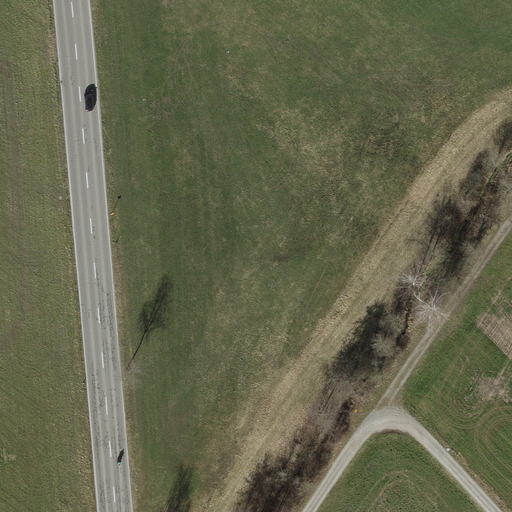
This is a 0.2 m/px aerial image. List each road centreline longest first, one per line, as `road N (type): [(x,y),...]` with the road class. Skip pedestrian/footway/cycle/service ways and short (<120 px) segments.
road 1 (secondary): [(71,0),(116,511)]
road 2 (track): [(360,441),(511,222)]
road 3 (track): [(311,511),(360,441),(388,425),(417,434),(491,511)]
